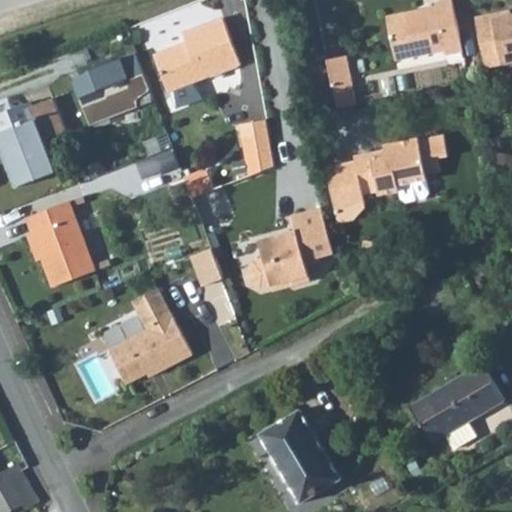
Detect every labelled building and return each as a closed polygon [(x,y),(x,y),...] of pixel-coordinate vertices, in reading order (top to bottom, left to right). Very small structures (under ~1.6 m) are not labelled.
[(460,45),(451,2),(433,6),(433,9),(384,20),(394,66),(443,54),(442,48),(460,45)] [(511,18),(511,12),(495,15),(497,23),(511,19),(511,18)] [(511,19),(497,23),(495,15),(474,20),(484,68),(511,61),(511,19)] [(173,48),(149,58),(164,95),(236,67),(218,20),(178,36),(183,50),(175,53),(173,48)] [(138,53),(76,80),(94,128),(139,107),(139,102),(152,91),(138,53)] [(343,61),(327,65),(332,90),(333,90),(349,86),(343,61)] [(349,86),(333,90),(337,112),(354,108),(349,86)] [(0,111),(0,139),(18,185),(58,169),(45,138),(65,129),(52,96),(31,105),(30,100),(0,111)] [(267,119),(240,124),(247,156),(251,175),(277,165),(274,150),(267,119)] [(367,210),(364,200),(380,197),(381,202),(401,198),(400,191),(428,185),(432,185),(431,180),(446,176),(443,161),(448,160),(444,141),(419,146),(418,143),(384,150),(385,154),(380,160),(372,162),(371,158),(356,161),(358,166),(329,172),(338,216),(367,210)] [(385,154),(371,158),(372,162),(380,160),(385,154)] [(204,171),(182,180),(189,198),(211,190),(204,171)] [(428,185),(400,191),(403,206),(408,209),(428,204),(431,200),(428,185)] [(31,216),(60,286),(101,269),(72,200),(31,216)] [(325,223),(293,233),(258,244),(264,263),(251,267),(247,276),(250,286),(259,291),(290,282),(292,286),(308,281),(303,262),(334,252),(328,234),(325,223)] [(213,250),(193,257),(204,288),(224,281),(213,250)] [(442,281),(439,275),(412,292),(414,296),(442,281)] [(425,315),(453,298),(442,281),(414,296),(425,315)] [(147,327),(109,348),(128,382),(158,365),(161,370),(194,352),(158,287),(133,301),(147,327)] [(506,401),(486,365),(410,408),(430,444),(444,436),(450,444),(472,432),(467,422),(506,401)] [(344,491),(312,416),(265,437),(298,511),(344,491)] [(0,511),(11,511),(22,506),(25,511),(39,503),(18,465),(0,473),(0,511)]
